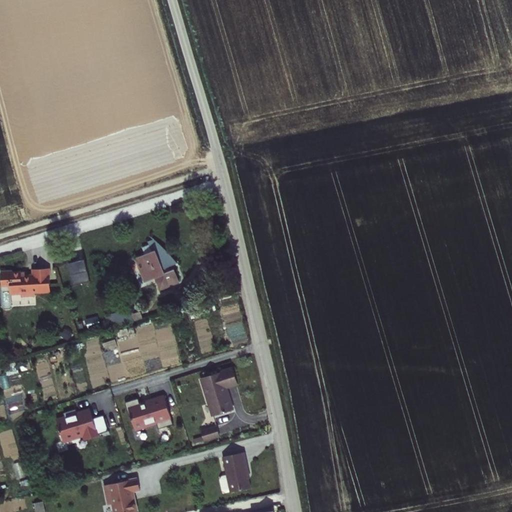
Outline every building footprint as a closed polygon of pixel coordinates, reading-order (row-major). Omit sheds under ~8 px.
[(177,261),(158,238),(151,240),(154,248),(137,254),(145,277),(155,274),(159,286),(179,280),(174,267),(170,268),(169,263),(177,261)] [(84,256),(67,260),(73,285),(90,280),(84,256)] [(1,269),(2,285),(11,285),(12,292),(23,292),(23,294),(38,293),(37,290),(50,290),(50,282),(53,282),(52,265),(35,266),(36,273),(22,274),(22,270),(14,270),(14,269),(1,269)] [(133,318),(129,307),(112,312),(115,323),(133,318)] [(112,340),(102,342),(103,349),(103,351),(111,391),(112,387),(109,372),(110,365),(123,362),(121,354),(122,346),(130,344),(139,346),(140,349),(141,342),(151,344),(150,351),(155,352),(144,354),(155,356),(153,368),(161,367),(151,325),(141,327),(134,326),(124,328),(123,335),(130,336),(113,340),(112,340)] [(233,364),(200,374),(211,412),(232,406),(225,384),(237,380),(233,364)] [(166,416),(158,389),(126,398),(135,423),(166,416)] [(59,437),(102,423),(97,408),(86,410),(83,403),(51,413),(59,437)] [(204,440),(220,435),(217,425),(202,430),(204,440)] [(29,485),(16,433),(10,435),(11,439),(0,441),(0,445),(11,490),(29,485)] [(230,488),(230,489),(250,485),(247,468),(248,468),(244,449),(223,453),(227,472),(222,473),(220,476),(222,487),(225,489),(230,488)] [(137,478),(103,484),(106,504),(111,504),(112,511),(134,511),(139,511),(136,491),(140,490),(137,478)]
